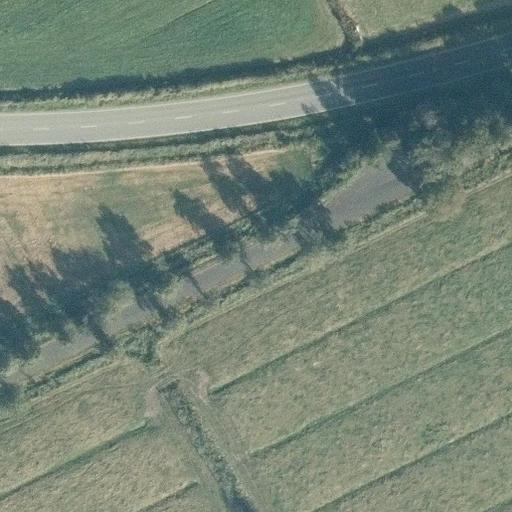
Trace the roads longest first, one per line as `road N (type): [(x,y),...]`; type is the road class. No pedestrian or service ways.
road 1 (secondary): [(0,129),(229,110),(511,47)]
road 2 (residential): [(0,380),(376,196)]
